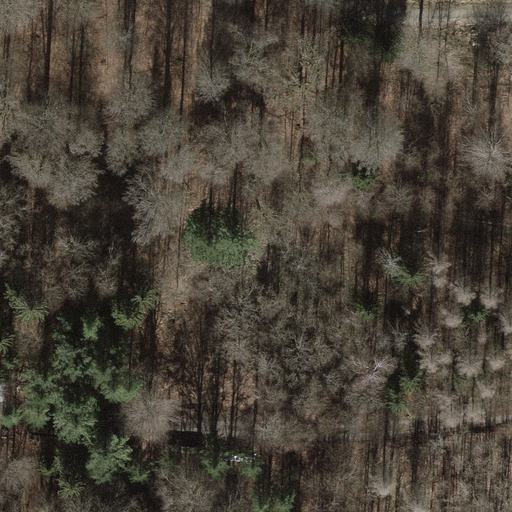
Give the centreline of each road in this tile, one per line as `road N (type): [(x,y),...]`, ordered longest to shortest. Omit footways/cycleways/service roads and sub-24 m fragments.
road 1 (track): [(0,409),(313,433),(511,411)]
road 2 (track): [(511,27),(268,0)]
